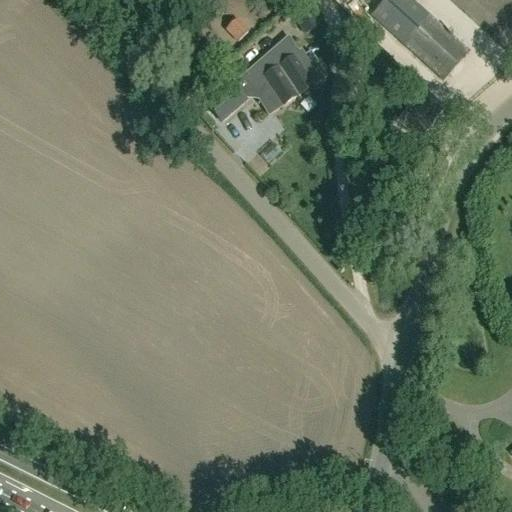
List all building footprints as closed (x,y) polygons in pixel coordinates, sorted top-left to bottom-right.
[(444,82),(469,54),(430,19),(408,0),(389,0),(373,19),(405,48),(444,82)] [(322,29),(308,10),(295,19),(309,38),(322,29)] [(249,32),(237,20),(226,30),(238,42),(249,32)] [(326,80),(311,56),(285,72),(284,73),(299,97),(326,80)] [(284,73),(285,72),(275,57),(247,75),(254,87),(265,80),(272,90),(262,96),(273,113),(299,97),(284,73)] [(250,106),(234,87),(210,108),(226,126),(250,106)] [(419,95),(396,125),(421,143),(444,113),(419,95)]
